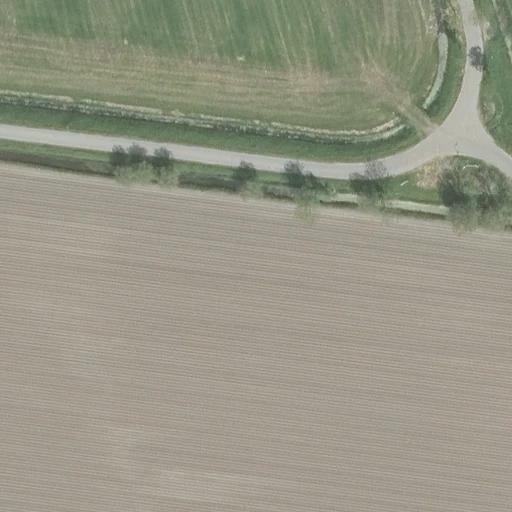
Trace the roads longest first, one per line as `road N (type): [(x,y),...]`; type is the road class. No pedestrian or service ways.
road 1 (unclassified): [(453,128),(399,163),(360,172),(0,131)]
road 2 (unclassified): [(453,128),(473,57),(464,0)]
